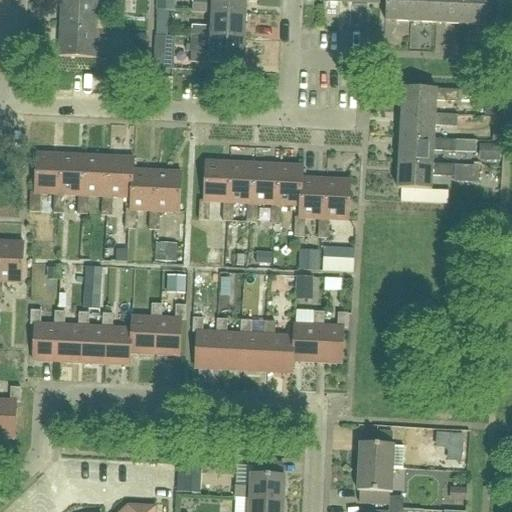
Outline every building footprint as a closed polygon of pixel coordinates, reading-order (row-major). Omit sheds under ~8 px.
[(192,0),(192,14),(212,15),(245,16),(246,0),(192,0)] [(411,0),(386,0),(385,23),(411,24),(411,0)] [(436,0),(411,0),(411,24),(436,25),(436,0)] [(462,0),(436,0),(436,25),(461,26),(462,0)] [(462,0),(461,26),(486,27),(487,0),(462,0)] [(96,31),(97,31),(97,13),(110,14),(111,4),(98,3),(61,1),(60,29),(96,31)] [(157,22),(168,23),(168,13),(157,12),(157,22)] [(244,41),(245,16),(212,15),(211,28),(192,28),(191,39),(211,40),(244,41)] [(110,31),(97,31),(96,31),(60,29),(59,58),(95,60),(96,41),(109,42),(110,31)] [(146,36),(137,36),(136,46),(145,47),(146,36)] [(155,54),(173,54),(173,39),(156,38),(155,54)] [(190,64),(243,67),(244,41),(211,40),(191,39),(190,64)] [(143,77),(144,67),(130,66),(129,76),(143,77)] [(435,116),(436,103),(457,104),(458,92),(402,89),(401,115),(435,116)] [(488,107),(488,116),(499,117),(500,107),(488,107)] [(457,117),(435,116),(401,115),(400,140),(434,142),(434,141),(434,128),(456,129),(457,117)] [(501,135),(493,135),(493,144),(501,144),(501,135)] [(400,140),(398,165),(432,167),(432,166),(433,153),(475,155),(476,143),(434,141),(434,142),(400,140)] [(501,148),(485,147),(485,161),(501,162),(501,148)] [(59,197),(61,157),(37,156),(35,195),(31,195),(30,215),(40,215),(40,197),(54,197),(59,197)] [(83,199),(85,158),(61,157),(59,197),(54,197),(53,216),(64,217),(65,198),(78,199),(83,199)] [(107,200),(109,159),(85,158),(83,199),(78,199),(78,217),(88,218),(89,199),(102,200),(107,200)] [(132,172),(133,172),(134,160),(109,159),(107,200),(102,200),(101,218),(112,219),(113,200),(130,201),(131,201),(132,172)] [(229,205),(230,165),(205,164),(204,203),(199,203),(199,223),(209,223),(210,204),(223,205),(229,205)] [(252,206),(254,166),(230,165),(229,205),(223,205),(223,224),(233,224),(234,205),(247,206),(252,206)] [(454,167),(432,166),(432,167),(398,165),(397,191),(431,192),(432,178),(454,179),(454,182),(479,183),(480,168),(454,167)] [(276,207),(278,167),(254,166),(252,206),(247,206),(247,225),(257,225),(258,206),(271,207),(276,207)] [(301,180),(302,180),(302,168),(278,167),(276,207),(271,207),(271,226),(281,226),(282,208),(299,208),(300,208),(301,180)] [(156,173),(133,172),(132,172),(131,201),(130,201),(129,212),(126,212),(125,232),(135,232),(136,213),(150,214),(154,214),(156,173)] [(154,214),(150,214),(149,233),(159,233),(160,214),(179,215),(181,174),(156,173),(154,214)] [(325,181),(302,180),(301,180),(300,208),(299,208),(299,219),(294,219),(294,239),(304,239),(305,221),(318,222),(323,222),(325,181)] [(323,222),(318,222),(318,240),(328,241),(329,222),(348,223),(350,182),(325,181),(323,222)] [(0,303),(1,303),(2,285),(22,286),(24,245),(0,243),(0,303)] [(176,264),(177,251),(157,250),(156,263),(176,264)] [(257,255),(257,266),(274,267),(274,256),(257,255)] [(303,256),(302,273),(321,274),(321,257),(303,256)] [(322,273),(353,275),(354,261),(323,259),(322,273)] [(86,270),(85,282),(101,283),(102,271),(86,270)] [(297,279),(296,302),(313,302),(314,280),(297,279)] [(222,280),(222,297),(231,297),(232,280),(222,280)] [(156,320),(161,320),(161,307),(152,306),(151,320),(131,319),(131,331),(130,356),(154,357),(156,320)] [(156,320),(154,357),(179,359),(181,322),(185,322),(186,308),(175,308),(174,321),(161,320),(156,320)] [(59,327),(54,327),(40,326),(41,313),(31,312),(30,327),(34,327),(32,363),(57,364),(59,327)] [(83,328),(77,328),(64,327),(65,314),(55,314),(54,327),(59,327),(57,364),(81,366),(83,328)] [(107,330),(102,329),(88,329),(89,316),(78,315),(77,328),(83,328),(81,366),(105,367),(107,330)] [(318,328),(323,328),(323,315),(313,315),(313,328),(293,327),(292,339),(293,339),(292,364),(316,366),(318,328)] [(131,331),(113,330),(113,317),(103,316),(102,329),(107,330),(105,367),(130,368),(130,356),(131,331)] [(318,328),(316,366),(341,367),(343,330),(347,330),(347,316),(337,316),(336,329),(323,328),(318,328)] [(222,335),(216,335),(202,334),(203,321),(193,320),(192,335),(197,335),(195,371),(220,372),(222,335)] [(246,336),(240,336),(226,335),(227,322),(217,322),(216,335),(222,335),(220,372),(244,374),(246,336)] [(251,323),(241,323),(240,336),(246,336),(244,374),(268,375),(270,337),(264,337),(251,336),(251,323)] [(293,339),(292,339),(274,338),(275,325),(265,324),(264,337),(270,337),(268,375),(292,376),(292,364),(293,339)] [(0,439),(14,440),(16,404),(20,404),(21,390),(10,390),(10,403),(0,402),(0,439)] [(392,471),(398,471),(402,472),(403,449),(393,449),(394,447),(391,447),(392,435),(362,434),(362,446),(360,446),(359,469),(392,471)] [(189,465),(180,464),(179,474),(188,475),(189,465)] [(249,501),(283,502),(284,478),(282,478),(283,465),(253,464),(253,476),(250,476),(250,489),(235,488),(234,500),(249,501)] [(398,471),(392,471),(359,469),(357,494),(359,494),(358,506),(388,507),(388,511),(404,511),(405,500),(395,499),(395,495),(397,495),(398,471)] [(163,484),(162,503),(191,505),(191,495),(192,485),(179,484),(163,484)] [(454,501),(465,502),(466,490),(455,490),(454,501)] [(282,511),(283,502),(249,501),(248,511),(282,511)]
